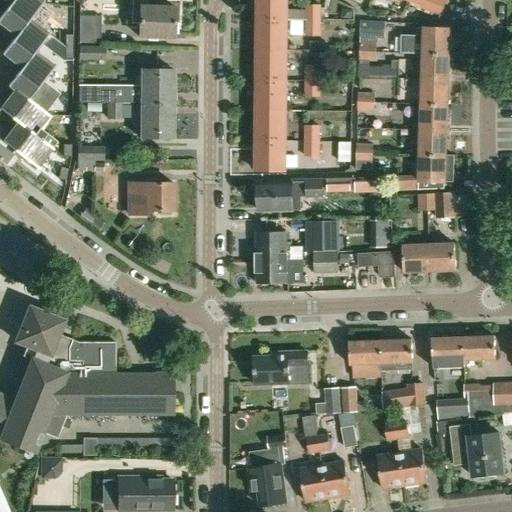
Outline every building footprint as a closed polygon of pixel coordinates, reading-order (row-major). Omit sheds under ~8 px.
[(37,169),(52,149),(57,143),(39,130),(49,116),(45,113),(60,94),(43,81),(54,67),(35,52),(49,34),(30,20),(44,0),(4,0),(10,4),(0,17),(0,24),(16,36),(3,54),(21,69),(8,86),(15,91),(1,110),(18,124),(3,143),(37,169)] [(175,7),(146,7),(146,0),(132,0),(131,23),(139,24),(138,37),(174,38),(175,7)] [(287,9),(287,0),(257,0),(258,19),(287,20),(306,20),(321,20),(322,5),(306,5),(306,9),(287,9)] [(392,0),(391,7),(404,12),(408,1),(408,0),(392,0)] [(404,12),(403,16),(417,17),(421,8),(441,16),(446,0),(408,0),(408,1),(404,12)] [(107,18),(126,19),(126,9),(107,8),(107,18)] [(80,18),(80,43),(100,43),(100,18),(80,18)] [(258,19),(257,50),(287,50),(287,20),(258,19)] [(321,20),(306,20),(305,36),(321,36),(321,20)] [(386,22),(361,20),(359,37),(385,39),(386,22)] [(401,35),(401,53),(423,54),(450,55),(451,29),(417,28),(416,35),(401,35)] [(73,35),(65,34),(65,46),(73,47),(73,35)] [(360,52),(377,53),(377,43),(360,43),(360,52)] [(73,59),(73,47),(65,46),(64,58),(73,59)] [(104,46),(82,46),(82,60),(104,60),(104,46)] [(287,50),(257,50),(257,80),(286,81),(287,50)] [(376,62),(377,53),(360,52),(359,61),(376,62)] [(423,54),(422,80),(449,80),(450,55),(423,54)] [(391,60),(391,65),(383,65),(383,66),(360,66),(360,77),(370,77),(370,76),(398,77),(398,60),(391,60)] [(305,81),(321,81),(321,65),(305,65),(305,81)] [(140,87),(140,104),(173,104),(174,70),(141,70),(140,87)] [(286,81),(257,80),(257,111),(286,111),(286,81)] [(422,80),(421,105),(448,106),(449,80),(422,80)] [(321,81),(305,81),(305,96),(321,96),(321,81)] [(108,87),(108,103),(120,104),(140,104),(140,87),(108,87)] [(358,103),(375,103),(375,94),(359,93),(358,103)] [(120,104),(108,103),(107,118),(120,118),(120,104)] [(375,103),(358,103),(358,112),(375,113),(375,103)] [(173,138),(173,104),(140,104),(140,138),(173,138)] [(421,105),(420,130),(447,131),(448,106),(421,105)] [(286,111),(257,111),(256,141),(286,142),(286,111)] [(304,142),(320,142),(320,126),(305,125),(304,142)] [(420,130),(420,156),(446,157),(446,156),(447,131),(420,130)] [(286,142),(256,141),(256,172),(285,172),(286,142)] [(320,142),(304,142),(304,157),(320,157),(320,142)] [(71,156),(71,144),(63,144),(63,156),(71,156)] [(373,146),(356,146),(356,154),(373,154),(373,146)] [(77,163),(103,163),(103,150),(77,150),(77,163)] [(372,171),(373,154),(356,154),(355,170),(372,171)] [(419,182),(418,191),(433,191),(434,182),(445,182),(446,175),(454,175),(454,157),(454,156),(446,156),(446,157),(420,156),(419,176),(419,182)] [(60,167),(58,179),(66,180),(68,168),(60,167)] [(388,178),(355,179),(355,192),(388,192),(388,178)] [(294,199),(323,198),(323,182),(259,183),(260,196),(256,199),(257,207),(260,210),(260,211),(294,211),(294,199)] [(170,211),(173,211),(172,183),(128,183),(128,197),(129,197),(130,216),(146,216),(146,211),(158,211),(158,215),(170,215),(170,211)] [(434,193),(435,210),(435,218),(456,217),(455,192),(434,193)] [(419,211),(435,210),(434,193),(418,194),(419,211)] [(473,220),(474,198),(459,198),(458,219),(473,220)] [(335,223),(308,223),(309,251),(314,251),(323,251),(334,251),(335,251),(335,223)] [(256,232),(257,263),(303,262),(303,246),(290,246),(290,250),(288,250),(288,231),(256,232)] [(429,245),(430,272),(456,271),(455,244),(429,245)] [(430,272),(429,245),(403,246),(404,273),(430,272)] [(335,251),(334,251),(323,251),(314,251),(314,274),(338,273),(338,251),(335,251)] [(343,252),(343,275),(355,275),(355,252),(343,252)] [(303,268),(303,262),(257,263),(257,285),(294,284),(294,269),(303,268)] [(32,359),(17,396),(11,394),(9,398),(0,394),(0,437),(1,437),(0,440),(36,455),(45,434),(57,439),(67,415),(173,414),(173,375),(156,375),(156,376),(116,376),(116,343),(78,343),(71,340),(69,343),(56,338),(64,320),(29,306),(16,341),(26,345),(22,355),(32,359)] [(464,338),(465,361),(496,360),(495,337),(464,338)] [(432,339),(433,362),(434,369),(465,368),(464,338),(432,339)] [(412,339),(381,341),(382,364),(381,364),(381,371),(414,370),(412,339)] [(382,364),(381,341),(350,342),(350,365),(353,365),(354,378),(381,377),(381,371),(381,364),(382,364)] [(289,367),(309,366),(308,353),(272,354),(272,357),(255,358),(255,384),(289,383),(289,367)] [(471,418),(507,413),(506,383),(494,384),(494,387),(481,387),(481,385),(465,386),(465,398),(469,398),(471,418)] [(409,406),(424,405),(424,384),(409,385),(409,406)] [(343,413),(358,412),(356,386),(341,387),(343,413)] [(342,413),(340,387),(324,389),(326,414),(342,413)] [(392,391),(383,392),(383,409),(394,408),(392,391)] [(453,402),(438,402),(439,420),(454,419),(453,402)] [(396,422),(398,439),(409,438),(407,421),(396,422)] [(387,441),(398,439),(396,422),(385,424),(387,441)] [(341,427),(345,448),(357,446),(354,425),(341,427)] [(500,433),(472,436),(471,425),(447,427),(451,460),(463,459),(468,464),(469,465),(471,465),(473,477),(504,473),(500,433)] [(317,435),(320,452),(331,450),(328,433),(317,435)] [(268,464),(250,467),(253,492),(259,491),(261,507),(287,503),(282,463),(280,463),(279,449),(287,447),(285,435),(269,437),(271,450),(266,451),(268,464)] [(320,452),(317,435),(306,437),(309,454),(320,452)] [(401,453),(405,486),(428,482),(423,450),(401,453)] [(383,489),(405,486),(401,453),(378,456),(383,489)] [(79,487),(94,478),(83,460),(68,470),(79,487)] [(322,465),(328,498),(351,494),(345,461),(322,465)] [(328,498),(322,465),(300,469),(306,502),(328,498)] [(118,477),(118,495),(118,511),(172,510),(172,480),(146,480),(146,477),(118,477)] [(0,511),(9,511),(12,511),(0,484),(0,511)]
